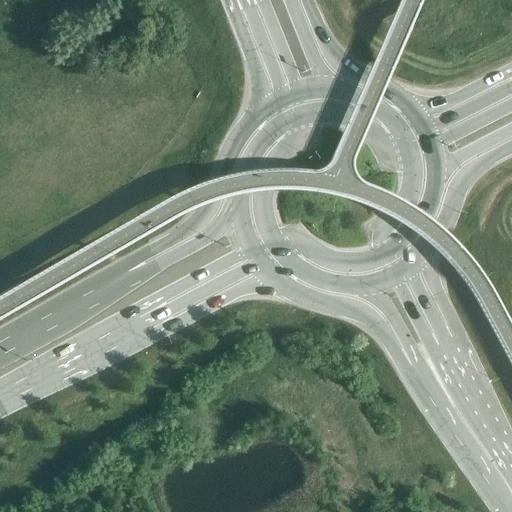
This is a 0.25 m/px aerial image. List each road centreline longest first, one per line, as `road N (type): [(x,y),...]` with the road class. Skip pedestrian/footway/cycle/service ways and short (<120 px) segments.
road 1 (secondary): [(257,115),(233,145),(204,222),(113,283)]
road 2 (secondary): [(131,328),(156,334),(263,284),(282,284)]
road 3 (tertiary): [(422,382),(507,511)]
road 4 (secondary): [(239,211),(218,234),(113,283)]
road 5 (secondary): [(0,393),(131,328)]
road 6 (secondary): [(131,328),(143,309),(252,251)]
road 7 (secondary): [(303,115),(301,139),(276,162),(262,197),(275,245)]
road 8 (secondary): [(131,328),(262,265)]
road 9 (secondary): [(402,100),(337,62),(308,0)]
road 10 (secondary): [(426,253),(466,175),(511,147)]
road 11 (tertiary): [(464,379),(467,349),(426,253)]
road 12 (secondary): [(113,283),(0,346)]
road 13 (tertiary): [(464,379),(440,363),(395,274)]
road 14 (tertiary): [(464,379),(411,265)]
road 15 (secondary): [(233,0),(258,80),(257,115)]
road 16 (secondary): [(275,245),(304,245),(334,260),(389,251)]
